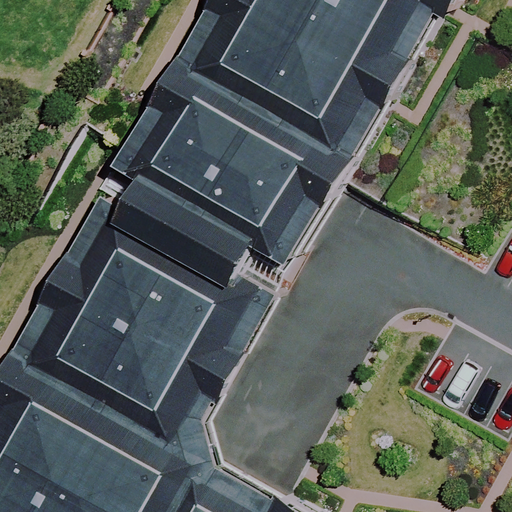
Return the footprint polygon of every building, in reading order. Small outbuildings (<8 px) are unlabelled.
[(214,0),(182,56),(358,156),(439,11),(450,18),(454,11),(460,0),(214,0)] [(145,181),(136,195),(250,261),(260,244),(296,265),(358,156),(182,56),(119,166),(145,181)] [(108,196),(15,359),(188,457),(209,420),(282,296),(243,273),(250,261),(136,195),(129,208),(108,196)] [(15,359),(0,385),(0,511),(180,511),(199,479),(222,468),(209,420),(188,457),(15,359)] [(199,479),(180,511),(308,511),(222,468),(199,479)]
